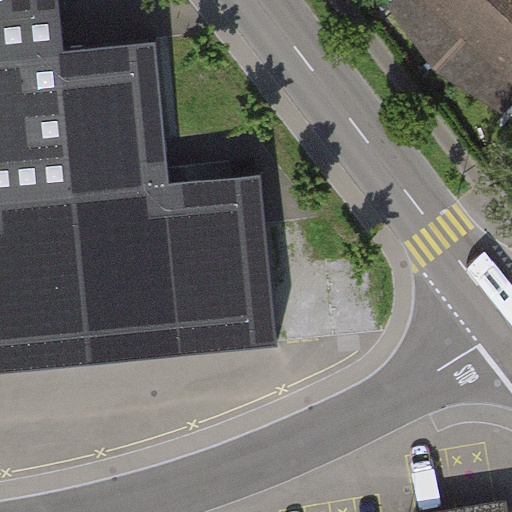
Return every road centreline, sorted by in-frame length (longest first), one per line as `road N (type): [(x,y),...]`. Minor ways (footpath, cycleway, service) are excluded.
road 1 (residential): [(99,511),(201,484),(309,441),(511,334)]
road 2 (secondary): [(260,0),(511,328)]
